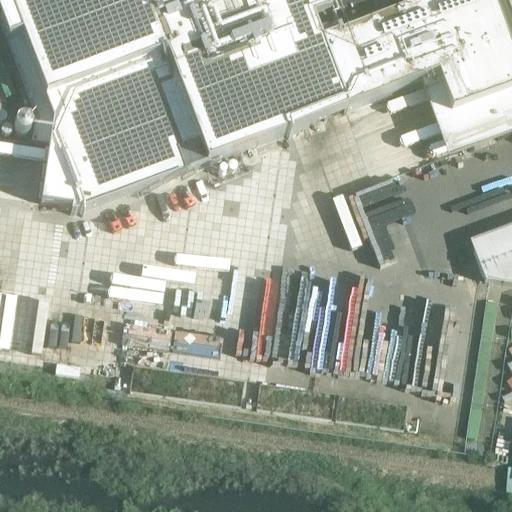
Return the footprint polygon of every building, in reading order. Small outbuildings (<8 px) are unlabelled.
[(73,217),(345,115),(320,47),(338,40),(322,0),(4,0),(9,11),(7,12),(0,14),(0,28),(4,39),(34,120),(31,144),(48,147),(40,206),(71,210),(70,217),(73,217)] [(511,0),(443,0),(338,40),(320,47),(345,115),(434,82),(449,119),(480,107),(488,126),(511,116),(511,94),(511,95),(511,94),(511,0)] [(322,0),(338,40),(443,0),(322,0)] [(511,239),(474,254),(485,285),(511,288),(511,239)] [(420,278),(415,326),(423,327),(423,321),(462,325),(462,326),(474,327),(477,306),(464,304),(467,284),(420,278)]
